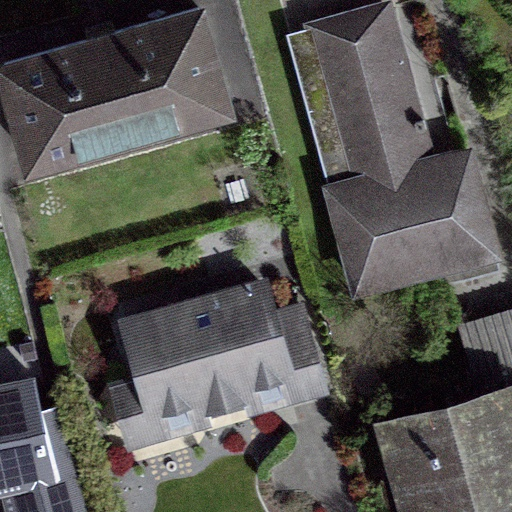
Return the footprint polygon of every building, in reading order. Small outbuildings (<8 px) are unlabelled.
[(198,6),(4,61),(30,157),(225,102),(198,6)] [(331,187),(358,284),(493,246),(467,149),(428,160),(386,6),(313,26),(355,180),(331,187)] [(300,305),(271,313),(263,284),(215,298),(213,292),(177,302),(179,308),(128,322),(152,409),(204,395),(207,406),(243,396),(239,385),(287,371),(282,351),(311,343),(300,305)] [(511,319),(462,334),(478,389),(511,379),(511,319)] [(0,482),(5,481),(13,511),(81,511),(53,404),(41,407),(35,377),(0,385),(0,482)] [(424,425),(394,434),(415,511),(442,511),(511,492),(511,396),(511,393),(423,420),(424,425)]
